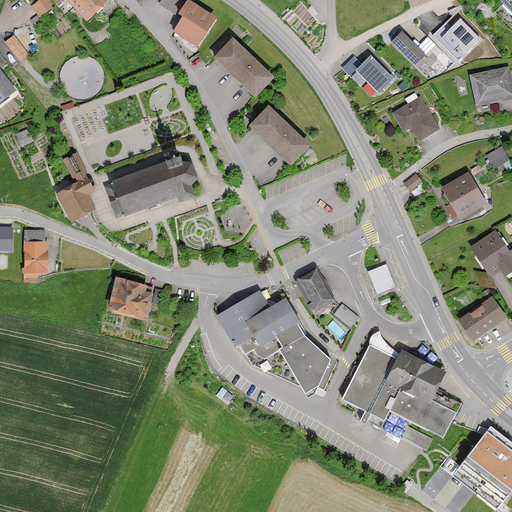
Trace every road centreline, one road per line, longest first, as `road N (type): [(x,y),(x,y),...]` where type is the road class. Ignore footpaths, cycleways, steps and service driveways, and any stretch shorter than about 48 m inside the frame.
road 1 (residential): [(394,226),(268,282),(233,285),(159,273),(0,212)]
road 2 (residential): [(128,0),(192,77),(259,208)]
road 3 (secondary): [(394,226),(473,377)]
road 4 (residential): [(382,195),(447,145),(511,130)]
road 5 (secondary): [(314,74),(382,195)]
road 6 (residential): [(332,55),(450,0)]
